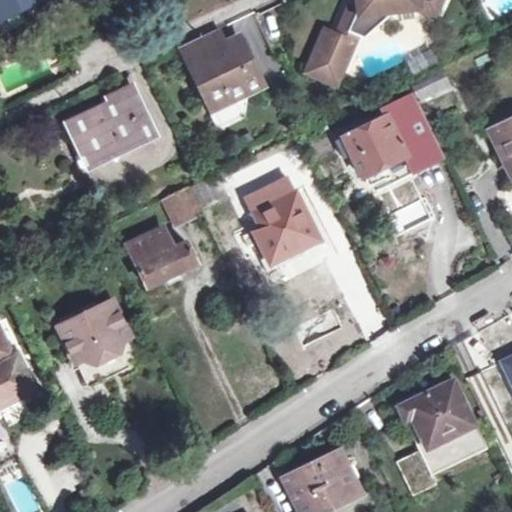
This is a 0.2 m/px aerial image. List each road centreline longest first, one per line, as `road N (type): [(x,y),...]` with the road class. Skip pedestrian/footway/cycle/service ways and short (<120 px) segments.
road 1 (residential): [(160,511),(511,293)]
road 2 (residential): [(254,0),(0,119)]
